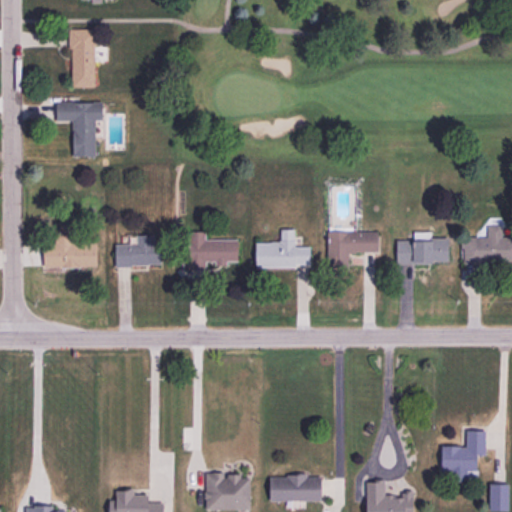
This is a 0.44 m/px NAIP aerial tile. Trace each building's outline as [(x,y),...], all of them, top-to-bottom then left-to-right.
[(93,29),(70,29),(70,87),(94,87),(93,29)] [(72,155),(94,156),(95,120),(102,120),(102,102),(56,101),(56,120),(72,121),(72,155)] [(486,236),(463,236),(462,261),(511,262),(511,237),(501,237),(501,225),(487,225),(486,236)] [(309,246),(294,246),(294,228),(279,228),(280,242),(254,242),(255,267),(310,266),(309,246)] [(237,239),(205,238),(205,232),(183,231),(182,269),(199,270),(199,276),(205,276),(205,261),(214,262),(214,265),(226,265),(226,261),(237,261),(237,239)] [(377,231),(327,231),(327,266),(348,265),(348,252),(378,252),(377,231)] [(96,242),(76,242),(76,234),(53,234),(53,242),(43,242),(43,266),(96,267),(96,242)] [(115,266),(160,265),(159,243),(153,243),(153,234),(135,234),(135,244),(114,244),(115,266)] [(447,238),(395,239),(395,262),(448,262),(447,238)] [(440,445),(440,470),(476,470),(476,454),(485,455),(485,430),(465,430),(465,446),(440,445)] [(249,475),(224,475),(224,472),(204,472),(204,509),(249,509),(249,475)] [(321,500),(320,476),(306,477),(306,475),(268,475),(269,501),(321,500)] [(365,511),(412,511),(412,490),(402,490),(402,495),(384,495),(384,480),(364,481),(365,511)] [(488,511),(507,511),(507,483),(488,483),(488,511)] [(162,511),(162,502),(147,502),(147,494),(133,494),(133,489),(115,489),(114,500),(108,499),(107,511),(162,511)]
